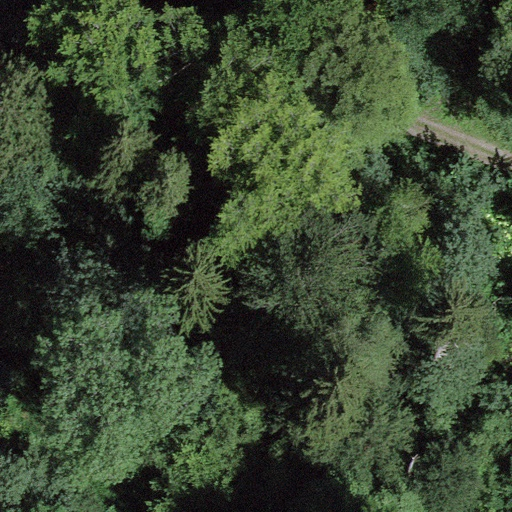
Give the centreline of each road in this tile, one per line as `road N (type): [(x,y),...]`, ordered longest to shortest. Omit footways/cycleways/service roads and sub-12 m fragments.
road 1 (track): [(70,0),(511,180)]
road 2 (track): [(0,381),(148,511)]
